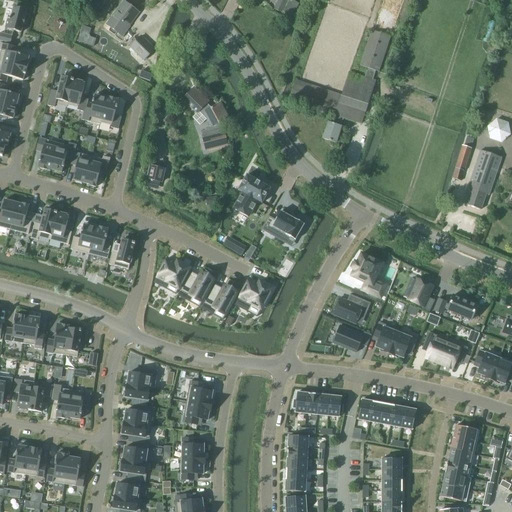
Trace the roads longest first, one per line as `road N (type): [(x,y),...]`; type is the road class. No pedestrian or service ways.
road 1 (residential): [(14,176),(46,55),(54,52),(135,102),(110,208)]
road 2 (tertiary): [(362,212),(303,170),(234,51),(186,0)]
road 3 (track): [(471,1),(398,218)]
road 4 (residential): [(281,367),(454,394)]
road 5 (residential): [(362,212),(281,367)]
road 6 (tertiary): [(511,281),(362,212)]
road 7 (residential): [(235,362),(221,429),(220,511)]
road 8 (residential): [(281,367),(264,511)]
road 9 (residential): [(124,330),(73,305),(0,285)]
road 10 (residential): [(431,511),(454,394)]
